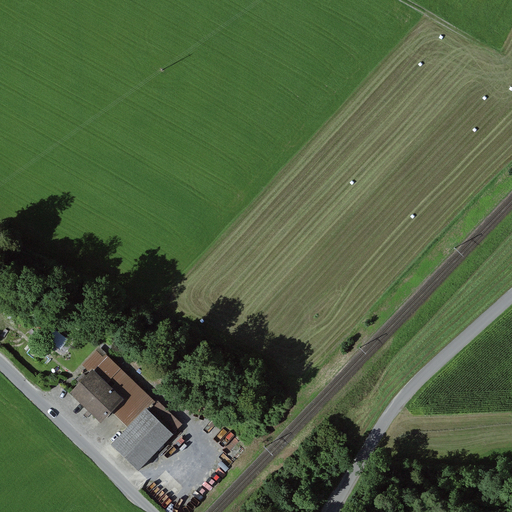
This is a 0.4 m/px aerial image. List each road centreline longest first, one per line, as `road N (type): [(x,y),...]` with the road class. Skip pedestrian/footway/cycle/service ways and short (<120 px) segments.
road 1 (residential): [(360,459),(402,397),(511,297)]
road 2 (residential): [(0,365),(154,511)]
road 3 (track): [(511,61),(401,0)]
